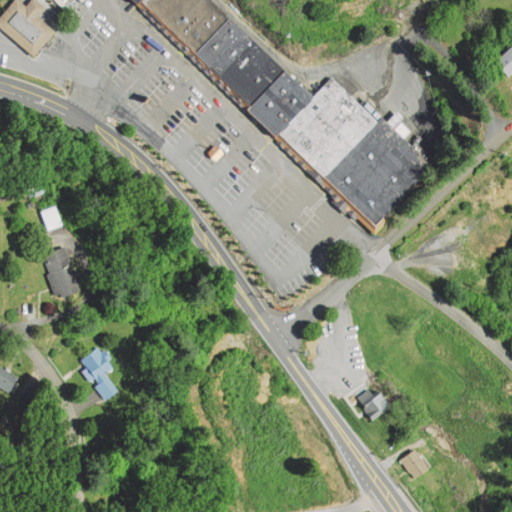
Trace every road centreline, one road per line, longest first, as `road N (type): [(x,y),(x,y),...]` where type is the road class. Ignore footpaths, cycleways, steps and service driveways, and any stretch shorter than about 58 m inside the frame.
road 1 (primary): [(278,340),(202,229),(128,149),(36,94),(0,84)]
road 2 (residential): [(278,340),(511,128)]
road 3 (residential): [(0,330),(33,347),(62,391),(80,511)]
road 4 (primary): [(278,340),(390,511)]
road 5 (residential): [(511,361),(474,323),(375,252)]
